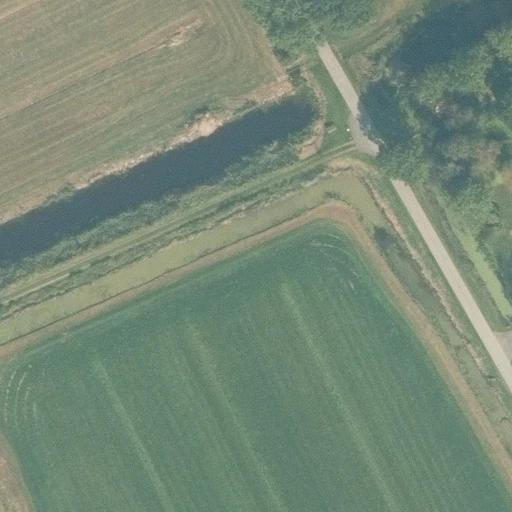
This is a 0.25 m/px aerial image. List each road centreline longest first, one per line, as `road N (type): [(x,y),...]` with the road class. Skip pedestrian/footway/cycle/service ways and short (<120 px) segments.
road 1 (unclassified): [(511,380),(288,0)]
road 2 (track): [(0,302),(373,137)]
